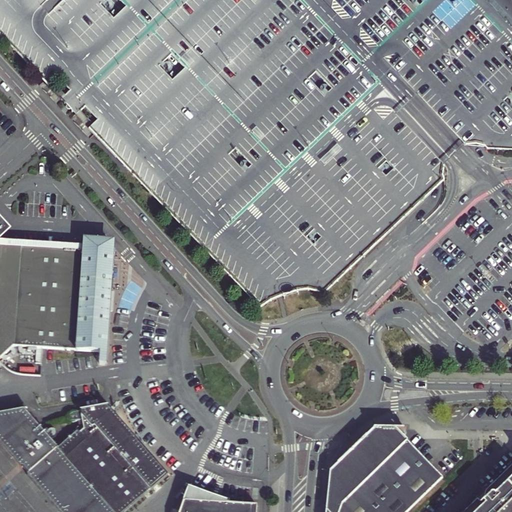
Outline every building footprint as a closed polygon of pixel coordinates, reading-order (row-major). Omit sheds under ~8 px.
[(511,0),(0,0),(0,37),(93,138),(260,310),(278,298),(280,297),(294,292),(310,290),(326,293),(439,186),(445,180),(445,166),(448,163),(459,154),(469,147),(480,148),(511,150),(511,0)] [(0,221),(0,358),(13,347),(71,352),(105,354),(109,284),(110,261),(112,240),(100,240),(80,239),(80,245),(72,242),(70,245),(36,243),(26,242),(8,241),(10,238),(13,236),(0,221)] [(55,511),(127,511),(168,478),(120,423),(104,405),(63,412),(60,414),(58,419),(58,422),(59,424),(73,421),(75,430),(70,435),(72,437),(51,454),(19,417),(0,421),(0,447),(32,484),(31,485),(55,511)] [(407,511),(443,477),(395,430),(374,429),(367,436),(330,472),(326,511),(407,511)] [(511,511),(511,482),(497,497),(492,498),(488,502),(483,507),(485,510),(482,511),(511,511)] [(242,507),(216,498),(188,489),(182,511),(259,511),(260,508),(247,507),(242,507)]
